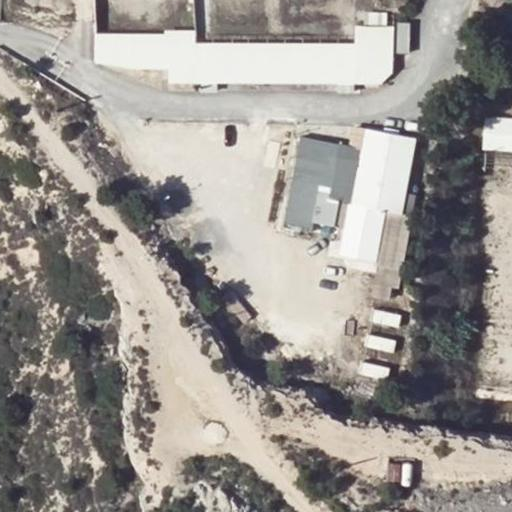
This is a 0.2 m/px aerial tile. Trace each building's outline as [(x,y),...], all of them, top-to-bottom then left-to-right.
[(393,29),(360,28),(356,38),(356,54),(197,52),(197,45),(95,44),(94,61),(131,66),(168,67),(168,82),(379,84),(392,72),(393,29)] [(511,119),(485,118),(483,148),(511,149),(511,119)] [(365,134),(362,148),(373,150),(376,136),(365,134)] [(362,148),(300,136),(282,225),(311,231),(313,221),(333,224),(337,200),(350,202),(385,209),(412,214),(422,159),(373,150),(362,148)] [(337,200),(333,224),(345,227),(350,202),(337,200)] [(402,267),(412,214),(385,209),(375,262),(384,264),(402,267)] [(398,285),(402,267),(384,264),(381,281),(379,294),(387,296),(389,283),(398,285)] [(400,464),(388,463),(386,480),(399,481),(400,464)]
